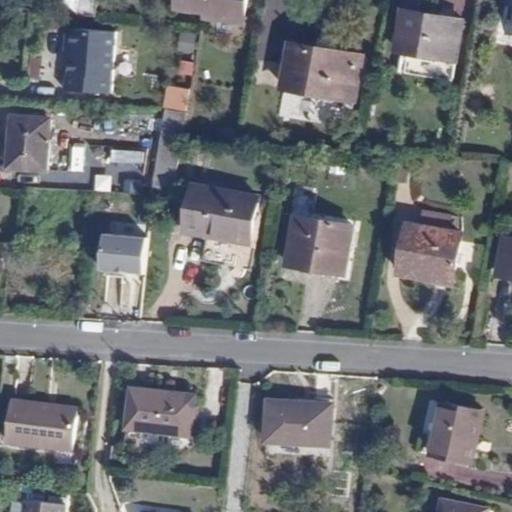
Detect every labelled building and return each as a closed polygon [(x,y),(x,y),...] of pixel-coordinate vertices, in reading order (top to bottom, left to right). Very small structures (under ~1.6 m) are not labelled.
[(96,17),(98,0),(81,0),(80,15),(96,17)] [(248,0),(178,0),(178,7),(206,9),(205,17),(246,21),(248,0)] [(464,19),(403,9),(396,51),(457,61),(464,19)] [(112,92),(116,32),(74,29),(71,73),(68,73),(67,89),(112,92)] [(192,53),(197,32),(181,29),(177,50),(192,53)] [(357,101),(365,54),(291,42),(283,89),(357,101)] [(174,196),(184,138),(188,112),(167,108),(153,195),(154,195),(174,196)] [(49,171),(52,118),(12,116),(9,169),(49,171)] [(401,154),(397,181),(407,182),(411,155),(401,154)] [(261,194),(195,183),(187,230),(207,234),(203,260),(247,268),(261,194)] [(420,224),(449,229),(452,214),(423,209),(420,224)] [(347,274),(356,224),(297,214),(288,265),(347,274)] [(465,232),(449,229),(420,224),(409,222),(400,272),(455,282),(465,232)] [(511,235),(506,234),(499,274),(511,276),(511,235)] [(107,236),(107,243),(149,246),(149,240),(107,236)] [(107,243),(104,267),(146,271),(149,246),(107,243)] [(193,437),(198,395),(134,388),(129,429),(193,437)] [(9,443),(56,449),(60,413),(48,411),(49,404),(13,400),(9,443)] [(332,447),(335,404),(270,400),(268,443),(332,447)] [(474,465),(485,411),(442,402),(431,456),(474,465)] [(60,413),(61,405),(49,404),(48,411),(60,413)] [(79,407),(61,405),(60,413),(78,414),(79,407)] [(60,413),(56,449),(75,451),(78,414),(60,413)] [(486,511),(488,509),(444,499),(441,511),(486,511)] [(66,511),(67,506),(30,501),(28,511),(66,511)]
